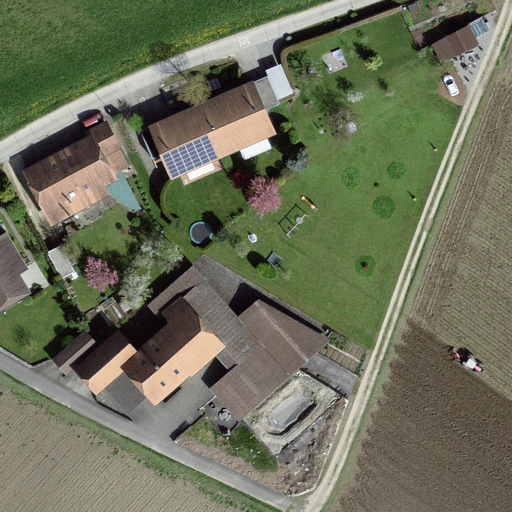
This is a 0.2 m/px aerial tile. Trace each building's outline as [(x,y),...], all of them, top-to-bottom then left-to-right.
[(465,9),(443,22),(453,41),(475,28),(465,9)] [(204,107),(220,149),(237,142),(243,158),(273,146),(250,89),(204,107)] [(220,149),(204,107),(153,128),(169,169),(220,149)] [(89,131),(24,165),(50,215),(110,185),(106,175),(118,169),(115,163),(128,156),(107,114),(86,124),(89,131)] [(0,303),(33,281),(23,265),(32,259),(7,223),(0,228),(0,303)] [(130,362),(160,393),(213,344),(236,369),(213,391),(238,417),(320,338),(254,298),(235,313),(201,276),(163,311),(173,323),(130,362)] [(96,344),(84,331),(54,358),(66,371),(96,344)] [(79,366),(100,389),(130,362),(108,339),(79,366)]
